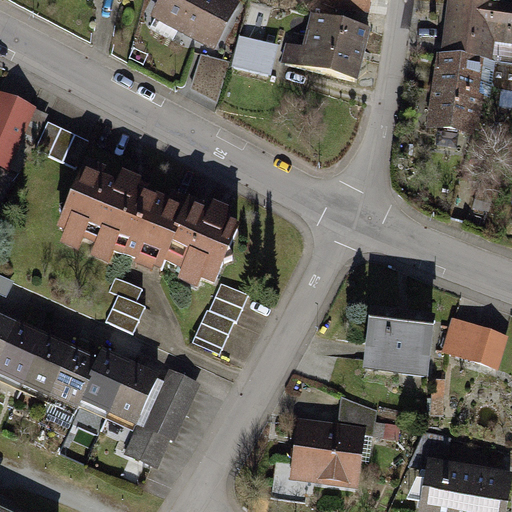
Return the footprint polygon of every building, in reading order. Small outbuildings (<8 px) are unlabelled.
[(243,13),(218,0),(172,0),(159,27),(220,58),(243,13)] [(378,0),(325,0),(325,3),(377,9),(378,0)] [(511,49),(511,0),(443,0),(436,56),(494,64),(496,48),(511,49)] [(368,34),(315,22),(304,72),(357,84),(368,34)] [(279,51),(246,43),(239,72),(273,79),(279,51)] [(489,69),(437,63),(429,137),(481,143),(489,69)] [(36,113),(5,99),(0,111),(0,170),(8,174),(36,113)] [(90,144),(52,127),(39,155),(78,172),(90,144)] [(236,224),(87,176),(65,246),(214,293),(236,224)] [(0,294),(11,298),(17,282),(0,275),(0,294)] [(144,289),(119,278),(110,297),(118,301),(107,325),(136,339),(150,309),(137,303),(144,289)] [(252,301),(227,288),(198,345),(223,357),(252,301)] [(434,329),(372,321),(365,371),(427,380),(434,329)] [(93,365),(0,322),(0,384),(69,416),(93,365)] [(505,341),(471,330),(461,362),(495,373),(505,341)] [(159,387),(100,363),(82,407),(141,432),(159,387)] [(201,389),(171,375),(133,457),(163,470),(201,389)] [(374,413),(342,411),(341,430),(373,431),(374,413)] [(363,439),(298,432),(292,483),(357,490),(363,439)] [(509,511),(511,498),(511,484),(429,470),(421,511),(509,511)]
